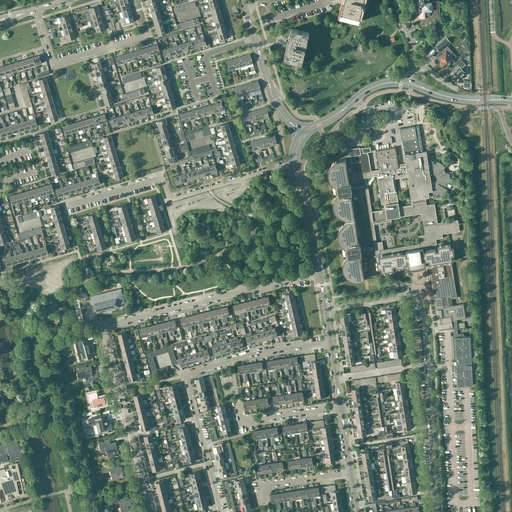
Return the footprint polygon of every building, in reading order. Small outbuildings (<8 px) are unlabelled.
[(344,0),(345,0),(345,1),(343,7),(341,14),(350,16),(359,18),(361,12),(363,5),(363,1),(363,0),(344,0)] [(416,0),(417,3),(418,18),(422,18),(423,23),(419,25),(418,24),(423,33),(442,20),(438,16),(438,1),(439,1),(431,1),(432,3),(424,3),(424,0),(416,0)] [(207,11),(211,10),(219,7),(217,1),(209,4),(210,7),(207,8),(207,11)] [(130,2),(120,5),(122,11),(131,9),(130,2)] [(158,7),(157,3),(149,5),(150,11),(159,9),(164,7),(163,5),(158,7)] [(88,8),(90,14),(100,11),(98,5),(88,8)] [(209,17),(212,16),(221,13),(219,7),(211,10),(211,13),(208,14),(209,17)] [(133,15),(131,9),(122,11),(123,18),(133,15)] [(152,17),(160,15),(163,14),(163,12),(160,13),(159,9),(150,11),(152,17)] [(100,11),(90,14),(92,20),(102,17),(100,11)] [(222,19),(221,13),(212,16),(213,19),(210,20),(211,23),(214,22),(222,19)] [(61,23),(70,20),(69,14),(59,17),(61,23)] [(135,21),(133,15),(123,18),(125,24),(135,21)] [(161,17),(160,15),(152,17),(154,23),(162,21),(166,20),(165,16),(161,17)] [(91,27),(94,26),(104,23),(102,17),(92,20),(90,21),(91,27)] [(222,19),(214,22),(215,25),(212,26),(213,28),(216,28),(224,25),(222,19)] [(61,23),(62,29),(72,26),(70,20),(61,23)] [(163,25),(162,21),(154,23),(156,29),(167,26),(169,25),(168,23),(163,25)] [(104,23),(94,26),(96,32),(105,30),(104,23)] [(226,31),(224,25),(216,28),(217,31),(212,32),(213,35),(226,31)] [(64,35),(74,32),(72,26),(62,29),(64,35)] [(167,26),(156,29),(158,35),(170,32),(169,28),(167,29),(166,26),(167,26)] [(287,45),(286,52),(284,59),(293,61),(302,63),(304,56),(310,33),(292,28),(288,42),(287,45)] [(227,37),(229,37),(228,33),(227,33),(226,31),(213,35),(214,39),(217,38),(219,43),(224,41),(224,40),(227,39),(227,37)] [(76,38),(74,32),(64,35),(66,41),(76,38)] [(199,34),(197,35),(200,46),(202,45),(202,46),(206,45),(206,44),(204,36),(200,37),(199,34)] [(195,39),(192,40),(194,48),(200,46),(197,35),(194,36),(195,39)] [(440,52),(441,51),(443,53),(439,56),(442,60),(441,60),(442,61),(440,63),(445,68),(454,60),(447,51),(450,48),(447,46),(451,42),(445,36),(436,43),(438,45),(436,47),(440,52)] [(192,40),(186,42),(188,49),(194,48),(192,40)] [(175,41),(173,42),(176,53),(182,51),(180,44),(176,45),(175,41)] [(171,46),(168,47),(170,55),(176,53),(173,42),(170,43),(171,46)] [(186,42),(180,44),(182,51),(188,49),(186,42)] [(160,55),(159,52),(160,51),(157,44),(151,46),(154,53),(157,52),(158,56),(160,55)] [(164,57),(170,55),(168,47),(164,48),(163,45),(161,46),(164,57)] [(151,46),(145,47),(148,55),(154,53),(151,46)] [(149,58),(148,55),(145,47),(139,49),(142,57),(145,56),(146,59),(149,58)] [(138,58),(142,57),(139,49),(133,51),(137,62),(139,61),(138,58)] [(134,63),(137,62),(133,51),(127,53),(130,60),(133,59),(134,63)] [(127,53),(121,55),(124,62),(130,60),(127,53)] [(249,53),(243,55),(246,65),(252,63),(249,53)] [(39,55),(33,56),(36,64),(35,64),(36,68),(38,68),(37,64),(41,62),(39,56),(39,55)] [(118,64),(124,62),(121,55),(115,56),(118,64)] [(243,55),(237,57),(240,67),(246,65),(243,55)] [(33,56),(28,58),(30,66),(29,66),(30,70),(32,69),(31,65),(35,64),(36,64),(33,56)] [(92,63),(94,70),(103,67),(106,66),(114,63),(112,57),(109,58),(109,60),(107,61),(108,63),(102,65),(101,61),(92,63)] [(237,57),(231,59),(234,69),(240,67),(237,57)] [(28,58),(22,60),(24,67),(23,68),(24,72),(26,71),(25,67),(29,66),(30,66),(28,58)] [(228,70),(234,69),(231,59),(225,60),(228,70)] [(22,60),(16,62),(18,69),(17,70),(18,74),(20,73),(19,69),(23,68),(24,67),(22,60)] [(466,65),(462,61),(452,70),(455,73),(452,76),(457,81),(465,73),(461,69),(466,65)] [(16,62),(9,64),(12,71),(11,71),(12,76),(14,75),(13,71),(17,70),(18,69),(16,62)] [(9,64),(4,65),(6,73),(5,73),(6,77),(8,77),(7,73),(11,71),(12,71),(9,64)] [(152,76),(157,74),(165,71),(164,65),(155,68),(156,71),(151,73),(152,76)] [(94,70),(96,76),(105,73),(111,71),(111,69),(104,71),(103,67),(94,70)] [(154,81),(159,80),(167,77),(165,71),(157,74),(158,77),(153,79),(154,81)] [(96,76),(98,82),(107,79),(109,78),(109,76),(106,77),(105,73),(96,76)] [(39,81),(40,84),(40,85),(48,83),(46,77),(38,79),(38,78),(34,79),(35,82),(39,81)] [(169,83),(167,77),(159,80),(160,83),(153,85),(154,88),(161,86),(169,83)] [(107,82),(107,79),(98,82),(100,87),(108,85),(115,83),(114,80),(110,81),(107,82)] [(257,80),(251,82),(254,92),(260,90),(257,80)] [(251,82),(245,84),(248,94),(254,92),(251,82)] [(40,85),(40,84),(36,85),(37,88),(41,87),(42,90),(42,91),(49,89),(48,83),(40,85)] [(169,83),(161,86),(162,89),(159,90),(160,93),(162,92),(171,89),(169,83)] [(242,95),(248,94),(245,84),(239,86),(242,95)] [(100,87),(102,94),(110,91),(113,90),(112,88),(109,88),(108,85),(100,87)] [(236,97),(242,95),(239,86),(233,87),(236,97)] [(51,95),(49,89),(42,91),(42,90),(38,91),(38,94),(42,93),(44,96),(44,97),(51,95)] [(173,95),(171,89),(162,92),(163,95),(160,96),(161,99),(164,98),(173,95)] [(110,91),(102,94),(103,99),(112,97),(115,96),(114,94),(111,94),(110,91)] [(44,97),(44,96),(40,98),(40,100),(44,99),(45,102),(46,103),(53,101),(51,95),(44,97)] [(161,105),(166,104),(174,101),(173,95),(164,98),(165,101),(160,103),(161,105)] [(113,100),(112,97),(103,99),(105,105),(119,101),(118,99),(113,100)] [(174,101),(166,104),(167,107),(162,109),(163,111),(176,107),(174,101)] [(215,103),(217,111),(219,115),(222,115),(220,110),(223,109),(221,101),(215,103)] [(148,107),(145,108),(147,116),(153,114),(151,107),(150,103),(147,104),(148,107)] [(215,103),(209,104),(212,112),(217,111),(215,103)] [(209,104),(203,106),(206,114),(212,112),(209,104)] [(203,106),(197,108),(200,116),(206,114),(203,106)] [(265,107),(259,109),(262,119),(268,117),(265,107)] [(145,108),(139,110),(141,118),(147,116),(145,108)] [(191,110),(194,118),(195,121),(198,120),(197,117),(200,116),(197,108),(191,110)] [(259,109),(253,111),(256,121),(262,119),(259,109)] [(129,121),(135,119),(133,112),(130,113),(129,110),(126,110),(127,114),(129,121)] [(139,110),(133,112),(135,119),(141,118),(139,110)] [(191,110),(185,112),(188,119),(194,118),(191,110)] [(253,111),(248,113),(250,122),(252,122),(253,123),(257,122),(256,121),(253,111)] [(181,121),(188,119),(185,112),(179,114),(181,121)] [(244,124),(250,122),(248,113),(241,114),(244,124)] [(33,118),(29,119),(28,119),(31,127),(37,125),(35,118),(36,118),(35,114),(32,114),(33,118)] [(104,114),(98,116),(101,123),(99,123),(101,127),(103,127),(102,123),(107,121),(104,114)] [(127,114),(121,115),(123,123),(129,121),(127,114)] [(27,120),(24,121),(22,121),(25,129),(31,127),(28,119),(29,119),(28,115),(26,116),(27,120)] [(121,115),(115,117),(117,125),(123,123),(121,115)] [(21,122),(18,123),(17,123),(19,131),(25,129),(22,121),(24,121),(22,117),(20,118),(21,122)] [(93,117),(87,119),(89,126),(87,127),(89,131),(91,130),(90,126),(94,125),(95,125),(93,117)] [(111,127),(117,125),(115,117),(109,119),(111,127)] [(156,121),(158,127),(166,124),(164,118),(156,121)] [(13,132),(19,131),(17,123),(18,123),(17,119),(14,120),(15,123),(12,124),(11,125),(13,132)] [(87,119),(81,121),(83,128),(82,128),(83,132),(85,132),(84,128),(87,127),(89,126),(87,119)] [(9,125),(6,126),(5,127),(7,134),(13,132),(11,125),(12,124),(11,121),(8,121),(9,125)] [(78,129),(82,128),(83,128),(81,121),(75,122),(77,130),(75,130),(77,134),(79,133),(78,129)] [(72,131),(75,130),(77,130),(75,122),(68,124),(71,132),(69,132),(71,136),(73,135),(72,131)] [(220,127),(221,130),(229,128),(227,122),(215,126),(216,128),(220,127)] [(66,133),(69,132),(71,132),(68,124),(62,126),(64,133),(63,134),(65,138),(67,137),(66,133)] [(159,133),(167,130),(171,129),(170,126),(167,127),(166,124),(158,127),(159,133)] [(351,163),(361,161),(364,184),(351,186),(351,183),(349,183),(346,159),(344,159),(341,160),(340,160),(336,161),(332,164),(330,167),(328,171),(328,176),(330,180),(332,184),(336,186),(337,195),(335,198),(333,202),(333,207),(335,211),(337,215),(341,217),(345,218),(345,223),(342,225),(339,229),(338,233),(338,238),(339,242),(342,245),(342,246),(345,248),(347,256),(344,260),(343,264),(343,268),(344,273),(347,276),(350,279),(355,280),(359,280),(360,280),(364,279),(361,255),(362,255),(361,251),(374,249),(378,270),(381,270),(381,273),(382,273),(384,273),(387,273),(388,273),(390,273),(391,273),(394,272),(396,271),(397,271),(396,268),(405,267),(405,264),(406,264),(407,264),(408,269),(410,269),(412,269),(414,269),(415,269),(420,268),(422,268),(423,267),(425,267),(426,266),(425,264),(428,263),(429,263),(429,264),(430,264),(431,266),(447,263),(447,261),(453,260),(452,255),(454,254),(453,247),(451,247),(450,246),(450,244),(437,246),(438,250),(436,250),(435,248),(431,248),(430,245),(437,244),(436,238),(443,237),(442,233),(448,233),(459,231),(458,224),(458,219),(438,223),(435,203),(427,204),(425,197),(429,196),(429,192),(432,191),(432,195),(436,195),(438,194),(440,195),(441,196),(444,193),(447,189),(446,189),(447,188),(445,187),(446,185),(447,183),(449,183),(449,182),(450,182),(450,178),(449,173),(448,173),(448,172),(446,173),(445,171),(444,169),(445,168),(445,167),(446,167),(442,164),(438,161),(438,162),(437,162),(436,164),(434,163),(434,161),(432,161),(431,161),(431,160),(429,160),(429,161),(428,161),(426,151),(422,152),(421,148),(419,148),(417,140),(415,126),(408,127),(400,128),(406,166),(404,167),(404,165),(399,166),(396,147),(376,150),(379,170),(371,171),(368,153),(368,154),(367,152),(371,151),(370,146),(365,147),(360,148),(360,147),(349,149),(350,156),(351,156),(352,158),(351,158),(351,163)] [(229,128),(221,130),(223,136),(231,134),(229,128)] [(167,130),(159,133),(161,139),(169,136),(172,135),(171,133),(168,133),(167,130)] [(231,134),(223,136),(220,137),(221,140),(224,139),(225,142),(233,140),(231,134)] [(274,134),(267,136),(270,146),(276,144),(274,134)] [(104,138),(105,142),(105,143),(112,141),(111,135),(103,137),(103,136),(99,137),(100,140),(104,138)] [(170,140),(169,136),(161,139),(163,145),(173,142),(174,141),(173,139),(170,140)] [(271,148),(270,146),(267,136),(262,138),(264,147),(268,146),(269,148),(271,148)] [(261,149),(264,147),(262,138),(256,139),(259,149),(259,151),(261,151),(261,149)] [(252,151),(259,149),(256,139),(250,141),(252,151)] [(233,140),(225,142),(221,144),(221,146),(226,145),(227,148),(234,146),(233,140)] [(105,143),(105,142),(101,143),(101,145),(105,144),(106,148),(107,149),(114,147),(112,141),(105,143)] [(43,144),(45,150),(52,148),(52,150),(56,148),(56,146),(52,147),(51,143),(50,142),(43,144)] [(174,145),(173,142),(163,145),(165,151),(173,148),(176,147),(175,144),(174,145)] [(234,146),(227,148),(228,154),(236,152),(234,146)] [(116,153),(114,147),(107,149),(106,148),(102,149),(103,152),(107,150),(108,154),(108,155),(116,153)] [(45,150),(46,156),(54,154),(54,155),(58,154),(57,152),(53,153),(52,150),(52,148),(45,150)] [(173,148),(165,151),(167,157),(175,154),(173,148)] [(238,158),(236,152),(228,154),(230,160),(238,158)] [(118,159),(116,153),(108,155),(108,154),(104,155),(105,158),(109,156),(110,160),(110,161),(118,159)] [(46,156),(48,162),(56,160),(56,161),(60,160),(59,158),(55,159),(54,155),(54,154),(46,156)] [(176,160),(175,154),(167,157),(169,163),(176,160)] [(240,164),(238,158),(230,160),(225,162),(226,165),(231,163),(232,166),(240,164)] [(119,165),(118,159),(110,161),(110,160),(106,161),(107,163),(108,163),(109,166),(112,166),(112,167),(119,165)] [(56,160),(48,162),(50,168),(57,166),(58,167),(62,166),(61,164),(57,165),(56,161),(56,160)] [(215,163),(209,165),(211,173),(217,171),(215,163)] [(112,166),(109,166),(108,167),(108,169),(112,168),(113,172),(114,173),(121,171),(119,165),(112,167),(112,166)] [(209,165),(203,167),(205,175),(211,173),(209,165)] [(59,171),(58,167),(57,166),(50,168),(52,175),(59,173),(63,172),(63,170),(59,171)] [(199,177),(197,169),(196,166),(193,167),(194,170),(191,170),(193,179),(199,177)] [(203,167),(197,169),(199,177),(200,178),(203,177),(203,176),(205,175),(203,167)] [(193,179),(191,170),(190,168),(187,169),(188,171),(185,172),(187,180),(193,179)] [(182,173),(179,174),(181,182),(187,180),(185,172),(184,169),(181,170),(182,173)] [(123,177),(121,171),(114,173),(113,172),(109,173),(110,175),(114,174),(115,179),(123,177)] [(96,176),(93,177),(92,178),(94,185),(100,183),(98,176),(99,176),(97,172),(95,172),(96,176)] [(90,178),(87,179),(85,179),(88,187),(94,185),(92,178),(93,177),(92,173),(89,174),(90,178)] [(175,184),(181,182),(179,174),(173,176),(175,184)] [(81,189),(88,187),(85,179),(87,179),(85,175),(83,176),(84,180),(81,181),(79,181),(81,189)] [(72,183),(69,184),(67,185),(70,192),(76,191),(73,183),(75,183),(74,179),(71,179),(72,183)] [(66,185),(63,186),(62,186),(64,194),(70,192),(67,185),(69,184),(67,181),(65,181),(66,185)] [(58,196),(64,194),(62,186),(63,186),(62,182),(59,183),(60,187),(56,188),(58,196)] [(51,183),(44,185),(47,193),(48,193),(53,191),(51,183)] [(49,196),(48,193),(47,193),(44,185),(39,187),(41,195),(42,194),(46,193),(47,197),(49,196)] [(43,198),(42,194),(41,195),(39,187),(33,189),(35,196),(36,196),(40,195),(41,199),(43,198)] [(33,189),(27,190),(29,198),(30,198),(34,197),(35,201),(37,200),(36,196),(35,196),(33,189)] [(27,190),(20,192),(23,200),(24,200),(28,198),(29,202),(31,202),(30,198),(29,198),(27,190)] [(20,192),(15,194),(17,202),(18,201),(22,200),(23,204),(25,203),(24,200),(23,200),(20,192)] [(17,202),(15,194),(9,196),(11,203),(16,202),(17,206),(19,205),(18,201),(17,202)] [(147,197),(148,203),(156,201),(155,195),(147,197)] [(148,203),(150,209),(158,207),(156,201),(148,203)] [(50,208),(51,211),(51,212),(59,210),(57,204),(50,206),(45,207),(46,209),(50,208)] [(117,206),(119,212),(127,210),(125,204),(117,206)] [(158,207),(150,209),(152,215),(160,212),(158,207)] [(51,212),(51,211),(47,213),(48,215),(52,214),(53,217),(53,218),(61,216),(59,210),(51,212)] [(127,210),(119,212),(120,218),(129,215),(127,210)] [(87,215),(89,221),(97,218),(96,212),(87,215)] [(161,218),(160,212),(152,215),(153,221),(161,218)] [(120,218),(122,223),(130,221),(129,215),(120,218)] [(62,222),(61,216),(53,218),(53,217),(49,219),(50,221),(54,220),(55,224),(62,222)] [(89,221),(90,227),(99,224),(97,218),(89,221)] [(161,218),(153,221),(155,226),(163,224),(161,218)] [(122,223),(124,229),(132,227),(130,221),(122,223)] [(55,224),(51,225),(51,227),(55,226),(56,230),(57,230),(64,228),(62,222),(55,224)] [(99,224),(90,227),(92,232),(101,230),(99,224)] [(165,230),(163,224),(155,226),(157,232),(165,230)] [(132,227),(124,229),(125,235),(134,233),(132,227)] [(66,234),(64,228),(57,230),(56,230),(53,231),(53,233),(57,232),(58,235),(58,236),(66,234)] [(102,236),(101,230),(92,232),(94,238),(102,236)] [(135,239),(134,233),(125,235),(127,241),(135,239)] [(68,240),(66,234),(58,236),(58,235),(54,236),(55,239),(59,238),(60,241),(60,242),(68,240)] [(102,236),(94,238),(96,244),(104,241),(102,236)] [(70,246),(68,240),(60,242),(60,241),(56,243),(57,245),(61,244),(62,249),(70,246)] [(44,246),(40,247),(39,247),(42,254),(48,253),(45,246),(46,245),(45,241),(43,242),(44,246)] [(106,247),(104,241),(96,244),(97,250),(106,247)] [(36,256),(42,254),(39,247),(40,247),(39,243),(37,244),(38,247),(34,248),(33,249),(36,256)] [(18,262),(24,260),(21,252),(22,252),(21,248),(20,249),(19,245),(15,246),(16,249),(17,248),(19,253),(16,254),(15,254),(18,262)] [(32,249),(28,250),(27,251),(30,258),(36,256),(33,249),(34,248),(33,245),(31,245),(32,249)] [(26,251),(22,252),(21,252),(24,260),(30,258),(27,251),(28,250),(27,246),(25,247),(26,251)] [(14,255),(10,256),(9,256),(12,263),(18,262),(15,254),(16,254),(15,250),(13,251),(14,255)] [(6,265),(12,263),(9,256),(10,256),(9,252),(7,252),(8,256),(3,258),(6,265)] [(430,266),(429,266),(429,269),(430,276),(432,284),(433,290),(434,290),(436,290),(436,292),(435,292),(436,297),(433,298),(434,300),(435,309),(442,308),(444,317),(451,316),(452,316),(452,320),(453,320),(454,320),(456,319),(457,319),(466,318),(463,303),(452,305),(451,298),(457,297),(451,263),(447,263),(431,266),(430,266)] [(96,313),(119,307),(118,304),(124,302),(124,303),(125,303),(121,288),(121,289),(114,291),(114,290),(114,291),(107,293),(107,291),(107,292),(107,293),(100,295),(100,293),(100,295),(93,296),(93,295),(91,295),(92,298),(93,297),(97,312),(96,313)] [(268,296),(262,298),(264,306),(270,305),(268,296)] [(235,314),(241,312),(239,304),(233,305),(235,314)] [(227,307),(221,308),(223,317),(229,315),(227,307)] [(383,313),(384,316),(396,314),(395,308),(386,309),(387,313),(383,313)] [(442,317),(437,318),(437,321),(437,322),(437,324),(452,322),(451,316),(444,317),(442,317)] [(183,327),(189,325),(187,317),(181,318),(183,327)] [(454,320),(453,320),(454,322),(454,331),(454,333),(456,362),(456,364),(457,386),(463,386),(465,386),(467,386),(470,385),(473,385),(470,336),(464,336),(464,333),(458,334),(457,322),(456,319),(454,320)] [(175,320),(169,321),(171,329),(177,328),(175,320)] [(142,337),(148,335),(146,327),(140,328),(142,337)] [(266,339),(272,338),(269,329),(266,330),(265,327),(262,328),(263,331),(266,339)] [(275,327),(269,329),(272,338),(278,336),(275,327)] [(303,334),(301,328),(293,330),(295,338),(299,337),(298,335),(303,334)] [(266,339),(263,331),(260,332),(259,329),(257,329),(258,333),(260,341),(262,341),(263,341),(266,341),(266,340),(266,339)] [(118,334),(119,340),(131,337),(131,336),(130,336),(129,334),(126,335),(125,332),(118,334)] [(258,333),(252,335),(255,343),(260,341),(258,333)] [(215,334),(207,336),(209,342),(213,340),(212,338),(216,337),(215,334)] [(249,345),(255,343),(252,335),(246,336),(246,337),(244,337),(246,343),(248,343),(249,345)] [(131,337),(119,340),(121,346),(132,342),(128,343),(127,339),(131,338),(131,337)] [(243,344),(246,343),(244,337),(241,338),(238,339),(237,337),(235,338),(236,340),(235,340),(238,348),(240,348),(241,348),(244,348),(244,347),(244,346),(243,344)] [(229,338),(230,342),(232,350),(238,348),(235,340),(232,341),(231,338),(229,338)] [(84,339),(74,342),(75,342),(77,341),(78,344),(77,345),(79,353),(81,360),(83,359),(84,359),(94,357),(92,348),(89,349),(87,342),(86,339),(85,339),(84,339)] [(223,340),(224,344),(227,352),(232,350),(230,342),(227,343),(226,339),(223,340)] [(217,342),(218,343),(221,354),(227,352),(224,344),(221,345),(220,341),(217,342)] [(121,346),(122,351),(134,348),(130,349),(129,345),(133,343),(132,342),(121,346)] [(215,356),(221,354),(218,343),(212,345),(212,347),(215,356)] [(134,348),(122,351),(124,357),(135,354),(135,353),(131,354),(130,351),(134,350),(134,348)] [(208,349),(202,351),(204,359),(210,357),(208,349)] [(403,356),(402,349),(393,351),(394,359),(395,359),(398,359),(400,358),(399,356),(403,356)] [(202,351),(196,352),(199,361),(204,359),(202,351)] [(184,354),(185,356),(187,364),(193,363),(190,353),(190,352),(184,354)] [(193,363),(199,361),(196,352),(193,353),(193,352),(190,353),(193,363)] [(136,355),(135,354),(124,357),(125,363),(137,360),(137,359),(133,360),(132,357),(136,355)] [(181,366),(187,364),(185,356),(182,357),(180,354),(178,354),(181,366)] [(137,361),(137,360),(125,363),(127,369),(139,366),(138,365),(135,366),(134,362),(137,361)] [(80,370),(77,370),(78,376),(79,378),(89,375),(89,376),(90,379),(86,380),(86,382),(85,384),(87,385),(87,386),(91,385),(91,384),(96,383),(95,380),(100,379),(97,369),(92,371),(91,366),(87,367),(86,367),(86,368),(80,370)] [(139,366),(127,369),(128,375),(140,372),(140,371),(136,372),(135,368),(139,367),(139,366)] [(140,373),(140,372),(128,375),(130,380),(136,379),(136,382),(142,380),(141,377),(138,378),(137,374),(140,373)] [(196,379),(197,385),(205,383),(203,377),(196,379)] [(393,388),(405,386),(404,380),(395,381),(396,385),(392,385),(393,388)] [(166,393),(170,392),(178,390),(177,384),(168,386),(169,389),(165,390),(166,393)] [(358,385),(355,386),(355,388),(351,389),(352,395),(360,394),(363,394),(363,393),(365,393),(364,391),(360,392),(359,385),(358,385)] [(97,391),(88,393),(90,399),(93,399),(95,406),(90,407),(91,410),(98,408),(98,406),(102,405),(106,404),(104,396),(99,397),(97,391)] [(135,401),(137,407),(148,404),(148,403),(147,403),(146,399),(147,399),(147,398),(135,401)] [(408,404),(407,398),(396,400),(394,401),(395,407),(399,406),(399,405),(408,404)] [(183,407),(181,401),(173,404),(173,406),(170,407),(170,410),(174,409),(183,407)] [(203,409),(207,408),(210,408),(214,407),(213,404),(210,405),(209,401),(202,403),(203,409)] [(148,404),(137,407),(138,413),(150,410),(149,409),(146,410),(145,406),(148,404)] [(217,406),(219,412),(226,410),(225,404),(220,405),(217,406)] [(397,412),(400,412),(400,411),(409,410),(408,404),(399,405),(399,406),(400,409),(396,410),(397,412)] [(150,410),(138,413),(139,419),(151,416),(151,414),(147,415),(146,412),(150,410)] [(186,419),(184,413),(176,415),(177,421),(186,419)] [(105,415),(89,419),(91,425),(93,425),(96,435),(113,430),(111,424),(108,425),(105,415)] [(151,416),(139,419),(141,424),(153,421),(152,420),(149,421),(148,418),(151,416)] [(410,422),(409,416),(401,417),(401,421),(397,422),(397,424),(410,422)] [(153,422),(153,421),(141,424),(142,430),(148,429),(149,431),(155,430),(154,426),(150,427),(149,423),(153,422)] [(412,425),(411,425),(410,422),(397,424),(398,427),(401,427),(402,430),(411,429),(411,428),(413,428),(412,425)] [(179,428),(180,434),(189,431),(187,426),(179,428)] [(232,434),(231,428),(223,430),(225,436),(232,434)] [(159,429),(155,430),(149,431),(150,434),(144,436),(145,442),(157,439),(157,438),(155,438),(155,437),(156,436),(156,433),(159,433),(158,432),(160,432),(159,429)] [(11,459),(22,456),(16,435),(5,438),(0,439),(0,454),(0,455),(0,464),(8,462),(9,462),(8,460),(11,459)] [(157,439),(145,442),(147,447),(159,444),(158,443),(154,444),(154,441),(157,440),(157,439)] [(109,458),(120,455),(116,442),(111,443),(110,440),(99,442),(101,452),(107,451),(109,458)] [(147,447),(148,453),(160,450),(159,444),(147,447)] [(213,447),(214,453),(222,451),(223,451),(223,447),(224,447),(224,444),(213,447)] [(397,450),(397,452),(410,450),(409,444),(401,445),(401,449),(397,450)] [(182,458),(186,457),(195,455),(193,449),(185,451),(186,454),(181,455),(182,458)] [(160,450),(148,453),(150,459),(161,456),(161,455),(157,456),(156,453),(160,451),(160,450)] [(196,461),(195,455),(186,457),(188,463),(196,461)] [(162,457),(161,456),(150,459),(151,465),(163,462),(163,461),(159,462),(158,458),(162,457)] [(396,462),(396,465),(412,462),(411,456),(403,457),(403,461),(399,462),(399,461),(396,462)] [(0,500),(2,500),(1,497),(11,493),(12,497),(18,495),(15,480),(20,478),(17,464),(17,463),(16,462),(15,462),(3,465),(4,468),(0,469),(0,500)] [(163,463),(163,462),(151,465),(153,471),(161,469),(161,470),(165,469),(164,467),(160,468),(159,464),(163,463)] [(103,473),(111,471),(113,479),(124,476),(122,466),(115,468),(114,464),(101,467),(103,473)] [(230,468),(226,469),(219,471),(220,477),(228,475),(227,472),(231,472),(230,468)] [(190,479),(192,479),(200,477),(199,471),(190,473),(191,476),(190,477),(190,479)] [(235,488),(237,487),(245,485),(243,478),(234,481),(235,484),(234,485),(235,488)] [(156,482),(157,488),(169,485),(168,484),(167,485),(166,480),(156,482)] [(193,491),(195,491),(203,489),(202,483),(193,485),(191,485),(193,491)] [(159,494),(170,491),(170,490),(166,491),(165,487),(169,486),(169,485),(157,488),(159,494)] [(194,497),(196,497),(205,494),(203,489),(195,491),(196,494),(194,494),(194,497)] [(170,492),(170,491),(159,494),(160,500),(172,497),(172,496),(168,497),(167,493),(170,492)] [(380,492),(380,491),(368,493),(369,500),(376,498),(376,495),(380,495),(379,492),(380,492)] [(115,502),(116,502),(117,508),(121,507),(122,511),(133,509),(130,498),(124,500),(123,496),(114,498),(115,502)] [(172,498),(172,497),(160,500),(161,506),(173,503),(173,502),(169,503),(168,499),(172,498)] [(198,509),(204,507),(208,506),(206,500),(198,502),(198,503),(196,503),(198,509)] [(173,504),(173,503),(161,506),(163,511),(175,509),(175,508),(171,509),(170,505),(173,504)]
